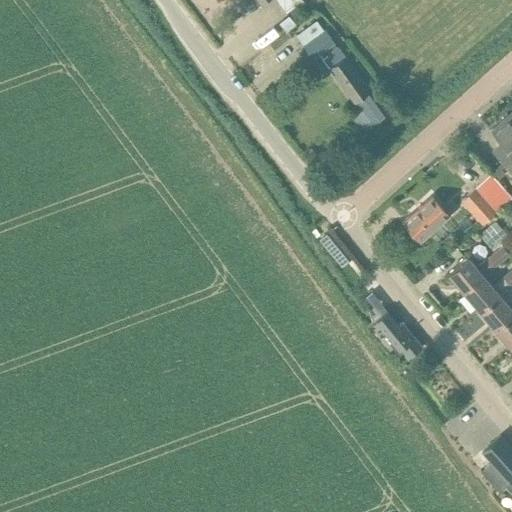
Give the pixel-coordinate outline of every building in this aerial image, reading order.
[(324,30),(320,33),(303,45),(313,58),(319,54),(354,101),(357,99),(374,123),(384,116),(367,92),(369,90),(345,57),(337,47),(336,47),(333,43),(334,42),(324,30)] [(287,31),(271,45),(274,49),(291,36),(287,31)] [(511,118),(509,115),(492,131),(502,143),(493,151),(511,171),(511,118)] [(511,197),(490,174),(462,200),(482,223),(511,197)] [(449,215),(444,211),(431,196),(403,221),(421,240),(449,215)] [(495,220),(479,234),(491,249),(508,235),(495,220)] [(322,240),(316,245),(328,261),(334,256),(322,240)] [(448,272),(464,291),(480,277),(481,278),(509,255),(502,246),(473,269),(464,258),(448,272)] [(464,291),(479,309),(496,296),(511,282),(511,267),(488,287),(481,278),(480,277),(464,291)] [(479,309),(495,328),(511,314),(511,300),(505,306),(496,296),(479,309)] [(381,315),(375,320),(387,335),(385,336),(393,346),(397,343),(409,357),(421,346),(402,323),(400,324),(387,310),(381,315)] [(495,328),(511,347),(511,345),(511,314),(495,328)] [(506,486),(511,492),(511,448),(500,435),(481,452),(490,462),(481,471),(499,491),(509,482),(510,483),(506,486)]
